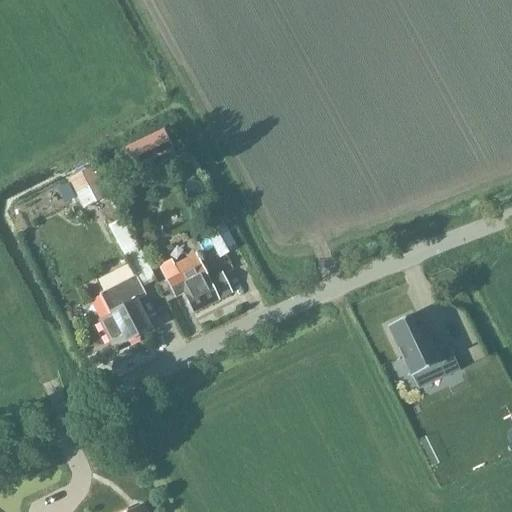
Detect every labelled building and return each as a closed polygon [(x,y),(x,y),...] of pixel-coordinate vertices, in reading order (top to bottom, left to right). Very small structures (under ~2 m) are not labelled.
[(91,169),(69,180),(84,209),(106,198),(91,169)] [(108,227),(135,277),(141,287),(156,279),(123,218),(108,227)] [(236,246),(224,225),(207,235),(218,256),(236,246)] [(172,261),(159,267),(166,282),(158,286),(168,304),(176,300),(175,299),(183,294),(193,314),(232,294),(223,275),(210,281),(197,254),(174,266),(172,261)] [(98,321),(112,349),(123,342),(124,345),(151,331),(136,301),(145,297),(135,277),(100,295),(110,316),(98,321)] [(416,314),(387,327),(411,378),(439,365),(445,378),(459,371),(445,342),(432,348),(416,314)]
